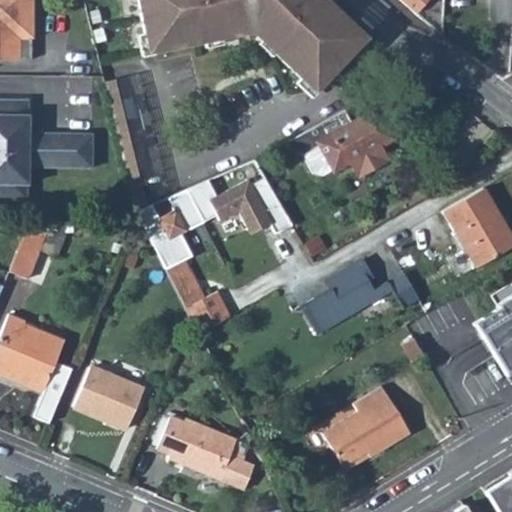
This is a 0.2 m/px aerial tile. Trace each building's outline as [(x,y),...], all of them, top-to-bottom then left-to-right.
[(0,0),(0,58),(29,60),(30,38),(33,38),(34,0),(0,0)] [(311,88),(362,36),(324,0),(136,0),(146,48),(240,30),(240,25),(249,24),(273,48),(272,50),(311,88)] [(399,0),(414,12),(423,0),(399,0)] [(136,70),(112,76),(141,198),(165,192),(136,70)] [(112,76),(102,78),(135,212),(143,207),(141,198),(112,76)] [(90,167),(89,132),(25,131),(24,99),(0,98),(0,199),(24,199),(24,167),(90,167)] [(284,141),(287,146),(346,113),(343,108),(284,141)] [(287,146),(289,151),(305,155),(314,171),(324,174),(350,161),(353,166),(365,170),(380,162),(385,150),(382,143),(393,138),(376,108),(374,109),(351,122),(346,113),(287,146)] [(205,179),(187,188),(202,218),(215,211),(219,218),(237,208),(247,228),(254,230),(269,222),(273,230),(289,222),(265,175),(249,183),(247,179),(213,196),(205,179)] [(441,209),(462,247),(446,257),(458,277),(511,244),(511,241),(482,187),(441,209)] [(143,207),(135,212),(164,268),(185,307),(203,297),(183,259),(191,255),(179,232),(202,218),(187,188),(166,198),(172,210),(157,218),(150,204),(143,207)] [(6,271),(26,279),(45,231),(21,236),(6,271)] [(329,288),(299,305),(315,334),(347,316),(343,309),(373,292),(355,261),(323,278),(329,288)] [(511,281),(509,284),(511,289),(511,293),(494,304),(496,309),(473,323),(504,374),(511,369),(511,281)] [(185,307),(192,319),(194,323),(199,332),(230,314),(216,289),(203,297),(185,307)] [(0,375),(4,377),(7,372),(22,378),(19,384),(40,392),(62,340),(24,324),(25,321),(8,314),(0,332),(0,375)] [(194,323),(185,342),(195,357),(206,346),(199,332),(194,323)] [(412,339),(401,344),(411,362),(421,355),(412,339)] [(72,407),(126,429),(141,389),(89,367),(72,407)] [(4,377),(19,384),(22,378),(7,372),(4,377)] [(320,432),(341,467),(365,452),(368,457),(407,432),(380,386),(351,403),(356,411),(320,432)] [(168,416),(182,422),(183,418),(186,413),(171,406),(168,416)] [(168,416),(154,449),(167,455),(166,458),(241,490),(251,469),(248,466),(237,462),(241,452),(232,439),(183,418),(182,422),(168,416)] [(511,511),(511,468),(481,488),(495,511),(511,511)] [(465,511),(459,501),(440,511),(465,511)]
